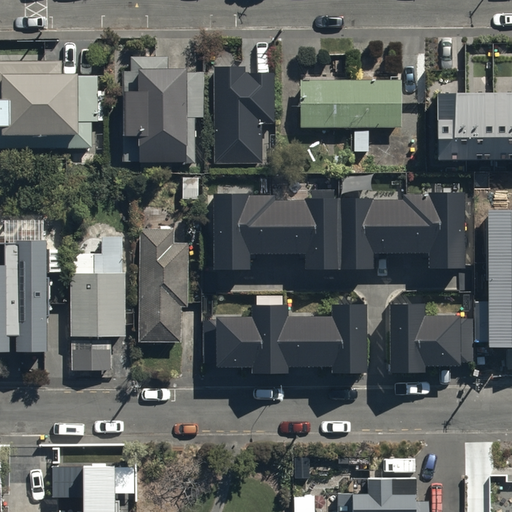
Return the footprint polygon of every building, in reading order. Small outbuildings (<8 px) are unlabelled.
[(130,74),(121,74),(121,166),(194,166),(194,121),(202,122),(202,75),(185,75),(185,70),(166,70),(166,60),(130,60),(130,74)] [(0,62),(0,148),(92,147),(92,124),(98,124),(97,75),(62,76),(62,61),(0,62)] [(511,65),(470,65),(470,141),(511,141),(511,65)] [(214,166),(262,166),(262,124),(274,124),(275,73),(244,73),(244,68),(214,68),(214,166)] [(402,81),(301,80),(300,127),(353,129),(368,129),(401,129),(402,81)] [(353,129),(353,152),(368,152),(368,129),(353,129)] [(363,158),(334,157),(334,174),(362,175),(363,158)] [(212,196),(212,269),(248,269),(248,254),(305,254),(305,269),(370,269),(370,255),(429,254),(429,267),(462,267),(462,199),(407,199),(407,204),(371,205),(371,200),(333,200),(333,183),(312,183),(312,201),(271,201),(271,195),(212,196)] [(475,187),(475,257),(497,257),(497,222),(504,222),(504,187),(475,187)] [(172,233),(138,232),(137,343),(180,343),(180,309),(186,309),(187,246),(172,246),(172,233)] [(67,256),(67,339),(124,339),(124,239),(101,239),(101,256),(67,256)] [(12,246),(12,251),(0,250),(0,355),(4,356),(4,340),(12,340),(12,355),(43,355),(42,246),(12,246)] [(511,265),(489,265),(490,357),(511,357),(511,277),(511,265)] [(211,366),(211,372),(247,372),(247,378),(291,378),(290,371),(326,370),(326,377),(369,377),(369,302),(328,302),(328,315),(290,316),(290,306),(249,306),(249,316),(214,316),(213,320),(200,321),(201,366),(211,366)] [(424,315),(424,305),(390,305),(390,369),(459,368),(459,361),(475,361),(474,314),(424,315)] [(70,349),(70,368),(113,368),(113,349),(70,349)] [(111,511),(111,470),(79,471),(79,511),(111,511)] [(333,498),(332,511),(422,511),(422,508),(407,508),(407,482),(347,483),(347,498),(333,498)]
